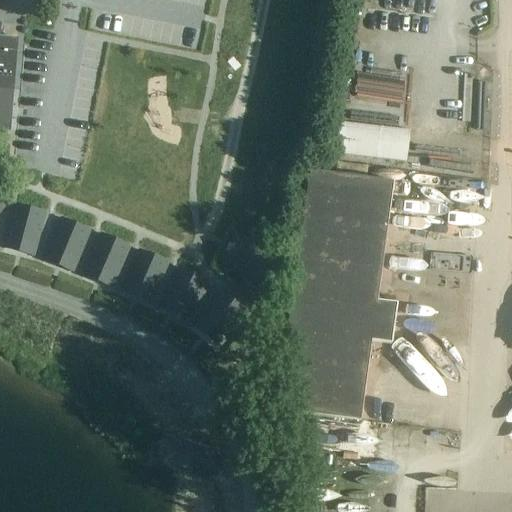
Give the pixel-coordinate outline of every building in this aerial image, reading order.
[(0,89),(14,90),(18,38),(3,36),(4,22),(0,22),(0,89)] [(363,88),(358,118),(406,127),(411,97),(363,88)] [(412,159),(414,128),(344,124),(342,155),(412,159)] [(393,182),(309,172),(276,411),(361,421),(372,342),(391,345),(397,304),(377,301),(393,182)] [(45,214),(16,206),(7,236),(36,244),(45,214)] [(90,231),(62,219),(50,248),(78,260),(90,231)] [(129,247),(101,236),(89,265),(116,276),(129,247)] [(247,240),(232,266),(260,281),(274,255),(247,240)] [(168,264),(140,252),(128,281),(155,293),(168,264)] [(206,283),(179,269),(165,297),(191,311),(206,283)] [(244,312),(221,293),(201,317),(224,336),(244,312)] [(226,461),(172,447),(168,466),(222,479),(226,461)]
